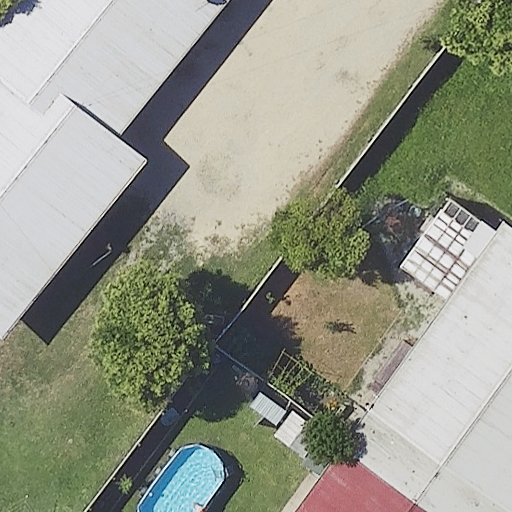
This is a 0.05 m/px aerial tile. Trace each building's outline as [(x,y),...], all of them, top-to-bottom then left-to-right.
[(0,0),(0,67),(101,150),(120,127),(224,0),(0,0)] [(101,150),(0,67),(0,329),(6,335),(154,154),(120,127),(101,150)] [(511,218),(507,215),(366,407),(511,511),(511,218)] [(511,511),(366,407),(342,441),(441,511),(511,511)] [(441,511),(342,441),(290,511),(441,511)]
